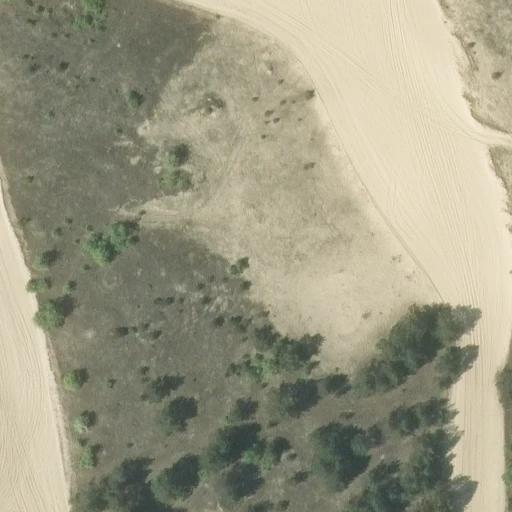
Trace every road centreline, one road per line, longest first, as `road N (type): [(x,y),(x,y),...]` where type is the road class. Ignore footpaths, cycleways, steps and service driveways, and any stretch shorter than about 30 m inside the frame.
road 1 (track): [(482,511),(481,300),(464,213),(441,131),(385,52),(371,0)]
road 2 (track): [(41,511),(0,290)]
